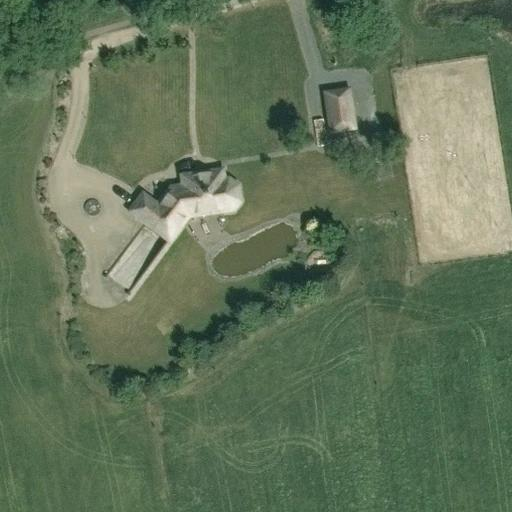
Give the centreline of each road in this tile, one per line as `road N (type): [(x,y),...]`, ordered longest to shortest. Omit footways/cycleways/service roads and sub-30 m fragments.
road 1 (track): [(84,51),(59,185),(82,199)]
road 2 (track): [(149,31),(0,76)]
